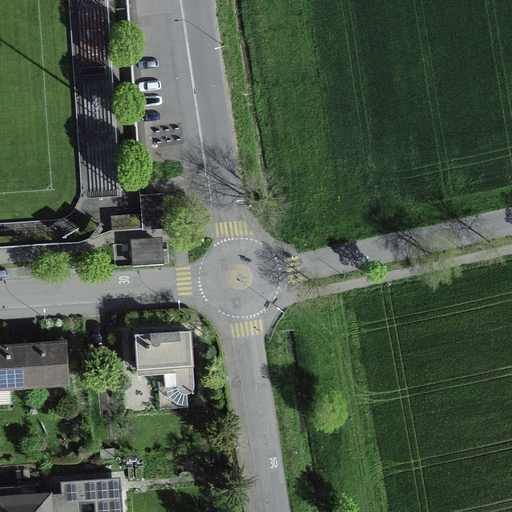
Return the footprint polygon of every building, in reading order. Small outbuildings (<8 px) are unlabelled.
[(110,0),(72,0),(83,192),(121,190),(110,0)] [(142,232),(165,231),(164,195),(140,196),(142,232)] [(111,231),(140,230),(140,214),(111,215),(111,231)] [(164,265),(162,240),(131,241),(133,267),(164,265)] [(193,371),(195,372),(192,336),(154,339),(154,336),(134,338),(136,380),(164,378),(164,382),(158,382),(160,411),(189,409),(189,398),(191,397),(194,393),(195,390),(193,371)] [(28,394),(70,391),(67,346),(26,348),(28,394)] [(11,395),(28,394),(26,348),(0,349),(0,407),(11,407),(11,395)] [(61,496),(53,497),(53,511),(122,511),(120,482),(61,486),(61,496)] [(0,511),(53,511),(53,497),(20,499),(20,487),(0,488),(0,511)]
